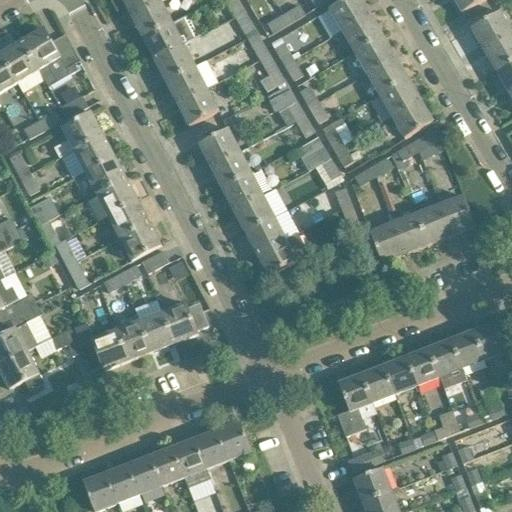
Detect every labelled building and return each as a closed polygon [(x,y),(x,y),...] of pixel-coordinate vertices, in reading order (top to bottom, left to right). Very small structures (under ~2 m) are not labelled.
[(122,0),(132,19),(162,4),(161,3),(167,0),(122,0)] [(233,0),(226,4),(236,20),(245,15),(236,0),(233,0)] [(333,1),(332,0),(312,0),(311,1),(316,11),(333,1)] [(349,0),(329,11),(342,33),(371,17),(361,0),(349,0)] [(453,0),(462,15),(488,0),(453,0)] [(132,19),(144,41),(173,26),(162,4),(132,19)] [(300,6),(284,16),(290,26),(306,17),(300,6)] [(472,31),(484,53),(511,36),(511,33),(500,14),(472,31)] [(236,20),(245,36),(255,31),(245,15),(236,20)] [(290,26),(284,16),(268,26),(274,36),(290,26)] [(342,33),(355,55),(384,38),(371,17),(342,33)] [(144,41),(155,63),(185,47),(185,48),(200,40),(189,19),(174,27),(173,26),(144,41)] [(44,31),(22,44),(39,73),(49,89),(78,73),(75,67),(80,65),(81,64),(66,37),(52,45),(44,31)] [(511,36),(484,53),(497,74),(511,65),(511,36)] [(355,55),(367,76),(396,59),(384,38),(355,55)] [(252,47),(261,63),(270,57),(261,41),(252,47)] [(22,44),(1,56),(18,85),(39,73),(22,44)] [(275,51),(284,67),(293,62),(284,46),(275,51)] [(155,63),(167,85),(196,69),(185,48),(185,47),(155,63)] [(1,56),(0,56),(0,95),(18,85),(1,56)] [(270,57),(261,63),(270,79),(261,84),(267,95),(286,84),(280,73),(270,57)] [(367,76),(380,98),(409,81),(396,59),(367,76)] [(293,62),(284,67),(294,83),(303,78),(293,62)] [(511,65),(497,74),(510,96),(511,94),(511,65)] [(167,85),(178,107),(208,91),(196,69),(167,85)] [(380,98),(392,119),(421,102),(409,81),(380,98)] [(300,94),(310,110),(319,105),(309,89),(300,94)] [(208,91),(178,107),(190,129),(219,113),(208,91)] [(296,122),(297,124),(306,119),(291,92),(273,102),(279,113),(288,108),(296,122)] [(89,110),(82,98),(60,110),(66,122),(89,110)] [(421,102),(392,119),(405,141),(434,124),(421,102)] [(319,105),(310,110),(319,126),(328,121),(319,105)] [(56,115),(40,124),(45,133),(61,125),(56,115)] [(61,161),(74,154),(104,138),(92,115),(62,131),(68,141),(69,144),(56,151),(61,161)] [(306,119),(297,124),(307,140),(316,134),(306,119)] [(45,133),(40,124),(25,131),(31,141),(45,133)] [(199,147),(211,169),(241,154),(229,131),(199,147)] [(325,137),(335,153),(344,148),(334,132),(325,137)] [(430,135),(414,145),(419,154),(435,144),(430,135)] [(74,154),(86,175),(115,160),(104,138),(74,154)] [(322,166),(322,167),(332,162),(322,145),(300,158),(309,173),(322,166)] [(419,154),(414,145),(398,154),(403,163),(419,154)] [(344,148),(335,153),(344,169),(353,164),(344,148)] [(211,169),(223,191),(252,176),(241,154),(211,169)] [(13,166),(22,181),(32,176),(23,160),(13,166)] [(86,175),(97,197),(127,182),(115,160),(86,175)] [(387,161),(371,170),(376,179),(392,170),(387,161)] [(332,162),(322,167),(332,183),(341,177),(332,162)] [(376,179),(371,170),(355,180),(360,188),(376,179)] [(32,176),(22,181),(31,198),(41,192),(32,176)] [(223,191),(234,213),(264,198),(252,176),(223,191)] [(97,197),(109,220),(139,204),(127,182),(97,197)] [(337,194),(344,211),(355,207),(348,190),(337,194)] [(234,213),(246,235),(275,220),(264,198),(234,213)] [(464,198),(440,207),(452,239),(476,229),(464,198)] [(30,210),(35,220),(39,227),(49,222),(49,223),(60,217),(51,199),(30,210)] [(109,220),(121,241),(150,226),(139,204),(109,220)] [(355,207),(344,211),(350,228),(361,224),(355,207)] [(440,207),(417,216),(429,248),(452,239),(440,207)] [(417,216),(394,225),(406,257),(429,248),(417,216)] [(246,235),(257,257),(287,242),(287,241),(275,220),(246,235)] [(0,240),(17,232),(16,230),(11,221),(0,226),(0,240)] [(49,222),(39,227),(51,250),(56,248),(61,245),(49,223),(49,222)] [(406,257),(394,225),(370,235),(382,266),(406,257)] [(150,226),(121,241),(132,263),(162,248),(150,226)] [(0,283),(6,281),(0,269),(0,255),(23,243),(17,232),(0,240),(0,283)] [(287,242),(257,257),(269,279),(310,258),(298,235),(287,241),(287,242)] [(67,242),(61,245),(56,248),(67,269),(78,263),(67,242)] [(165,253),(142,265),(149,277),(171,265),(165,253)] [(78,263),(67,269),(79,292),(91,285),(78,263)] [(138,269),(122,277),(126,287),(143,278),(138,269)] [(126,287),(122,277),(105,286),(110,295),(126,287)] [(14,318),(38,306),(32,295),(29,296),(17,303),(12,292),(7,294),(1,283),(0,283),(0,325),(14,319),(14,318)] [(0,339),(0,367),(28,353),(52,340),(42,319),(44,318),(38,306),(14,318),(14,319),(20,329),(0,339)] [(187,306),(163,315),(175,346),(199,337),(197,333),(209,328),(206,323),(202,312),(191,316),(187,306)] [(163,315),(141,324),(153,355),(175,346),(163,315)] [(141,324),(117,333),(129,364),(153,355),(141,324)] [(497,325),(474,334),(485,362),(508,353),(497,325)] [(75,331),(84,354),(89,366),(101,362),(105,373),(129,364),(117,333),(93,342),(87,326),(75,331)] [(64,335),(52,340),(57,352),(68,347),(73,359),(84,354),(75,331),(64,335)] [(474,334),(451,343),(462,371),(485,362),(474,334)] [(451,343),(429,352),(440,380),(462,371),(451,343)] [(429,352),(406,360),(417,388),(440,380),(429,352)] [(28,353),(0,367),(0,372),(10,391),(25,384),(30,393),(45,386),(28,353)] [(406,360),(384,369),(394,397),(417,388),(406,360)] [(384,369),(361,378),(371,406),(394,397),(384,369)] [(371,406),(361,378),(339,386),(350,413),(338,418),(346,439),(367,431),(359,411),(371,406)] [(488,413),(492,422),(505,417),(502,407),(488,413)] [(439,419),(447,440),(461,434),(453,413),(439,419)] [(483,426),(479,416),(466,421),(470,431),(483,426)] [(240,424),(217,433),(229,463),(252,454),(240,424)] [(217,433),(195,441),(207,472),(208,471),(211,479),(221,475),(218,468),(229,463),(217,433)] [(438,443),(434,433),(421,439),(425,448),(438,443)] [(195,441),(173,450),(185,480),(188,490),(211,481),(207,472),(195,441)] [(416,452),(412,442),(399,447),(402,457),(416,452)] [(458,452),(463,466),(473,462),(472,462),(474,462),(469,448),(458,452)] [(173,450),(151,459),(163,489),(185,480),(173,450)] [(380,452),(355,461),(348,464),(353,476),(385,464),(380,452)] [(445,463),(448,472),(458,468),(453,454),(442,458),(444,462),(445,463)] [(151,459),(129,467),(141,498),(163,489),(151,459)] [(444,462),(437,465),(440,475),(448,472),(445,463),(444,462)] [(129,467),(107,476),(118,506),(141,498),(129,467)] [(448,472),(456,494),(467,490),(462,476),(458,468),(448,472)] [(355,482),(364,505),(392,494),(383,471),(355,482)] [(476,471),(467,475),(472,488),(482,484),(476,471)] [(241,480),(251,508),(268,501),(258,474),(241,480)] [(84,485),(94,511),(103,511),(118,506),(107,476),(84,485)] [(475,497),(480,511),(491,506),(486,493),(475,497)] [(364,505),(366,511),(399,511),(392,494),(364,505)] [(468,500),(460,503),(463,511),(475,511),(471,498),(470,499),(468,500)]
